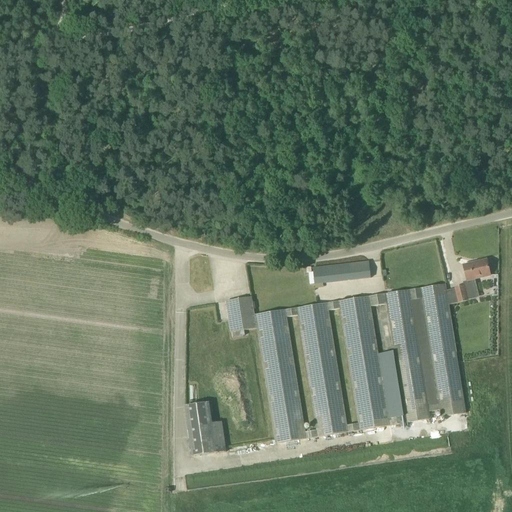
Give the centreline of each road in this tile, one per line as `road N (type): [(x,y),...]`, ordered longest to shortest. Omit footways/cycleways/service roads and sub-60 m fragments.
road 1 (unclassified): [(0,161),(127,224),(262,254),(342,254),(511,214)]
road 2 (track): [(0,44),(51,24),(64,31),(206,0)]
